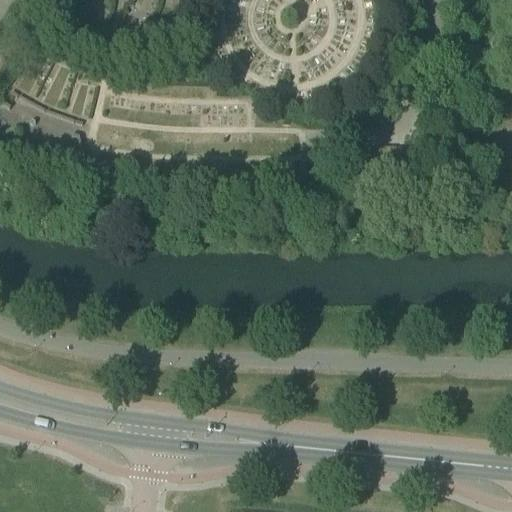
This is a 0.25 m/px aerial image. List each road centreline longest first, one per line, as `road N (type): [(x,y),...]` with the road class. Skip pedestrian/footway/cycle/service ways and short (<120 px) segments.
road 1 (unclassified): [(0,329),(97,355),(212,366),(511,369)]
road 2 (secondary): [(511,469),(251,443)]
road 3 (secondary): [(157,420),(0,383)]
road 4 (secondary): [(0,416),(155,440)]
